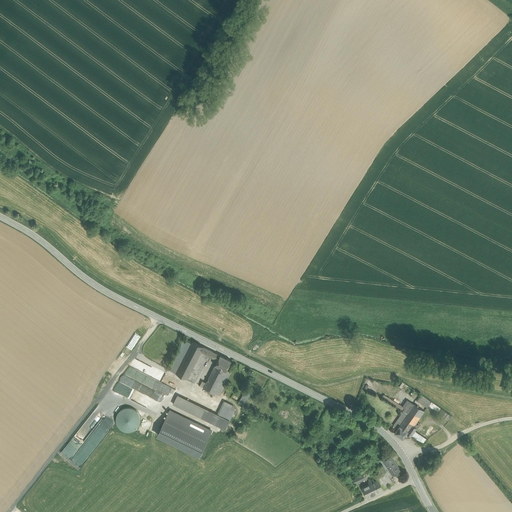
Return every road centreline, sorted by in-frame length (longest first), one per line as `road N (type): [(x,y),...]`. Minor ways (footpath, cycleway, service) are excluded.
road 1 (secondary): [(405,455),(365,421),(109,295),(0,215)]
road 2 (track): [(8,511),(133,353)]
